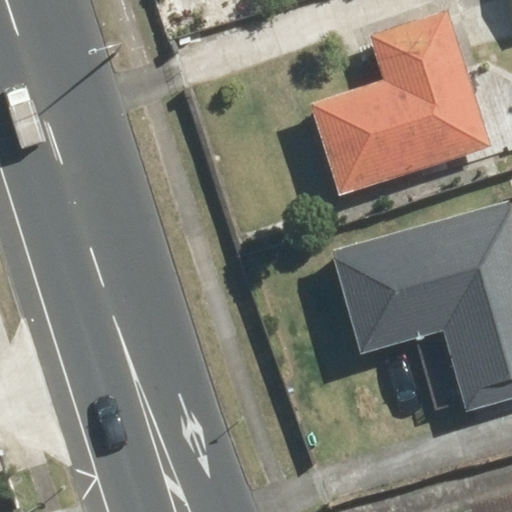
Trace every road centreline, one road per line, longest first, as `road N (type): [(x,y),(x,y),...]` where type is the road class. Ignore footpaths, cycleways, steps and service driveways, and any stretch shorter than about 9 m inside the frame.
road 1 (secondary): [(22,0),(152,399)]
road 2 (secondary): [(152,399),(215,511)]
